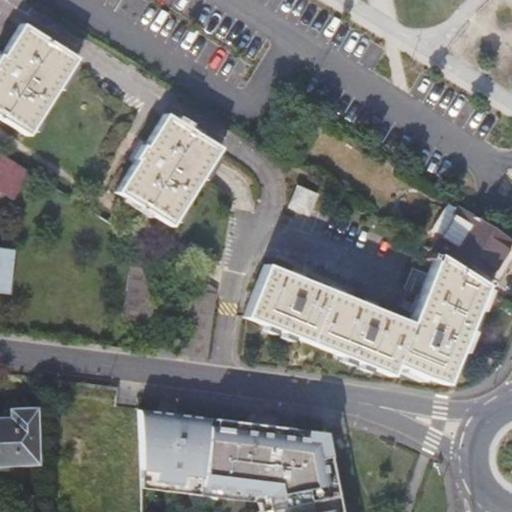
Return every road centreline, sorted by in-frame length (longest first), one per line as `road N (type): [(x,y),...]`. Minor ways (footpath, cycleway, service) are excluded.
road 1 (secondary): [(0,352),(234,381),(477,435)]
road 2 (unknown): [(11,0),(250,159),(260,173),(261,200),(230,277)]
road 3 (unknown): [(0,133),(230,277),(211,378)]
